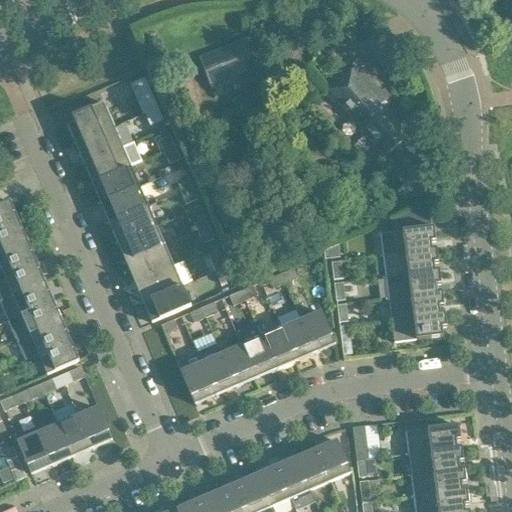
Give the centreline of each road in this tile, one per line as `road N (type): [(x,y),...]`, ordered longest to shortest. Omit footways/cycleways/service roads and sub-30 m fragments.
road 1 (residential): [(495,377),(470,106),(451,47),(395,0)]
road 2 (residential): [(164,465),(345,392),(495,377)]
road 3 (residential): [(164,465),(40,146)]
road 4 (residential): [(510,511),(495,377)]
